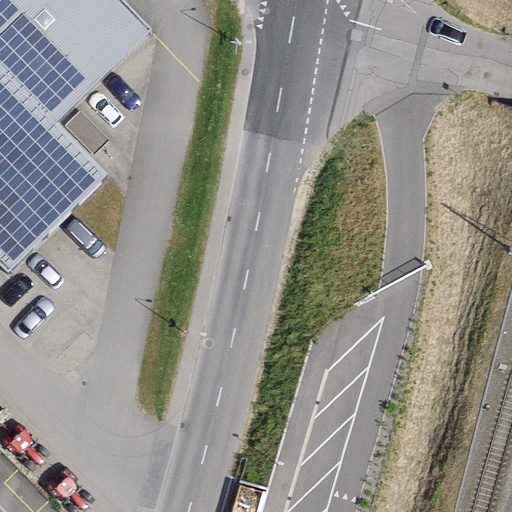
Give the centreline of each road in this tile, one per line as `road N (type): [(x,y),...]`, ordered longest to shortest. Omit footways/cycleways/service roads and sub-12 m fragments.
road 1 (unclassified): [(301,0),(238,342),(194,511)]
road 2 (unclassified): [(511,76),(354,25),(324,0)]
